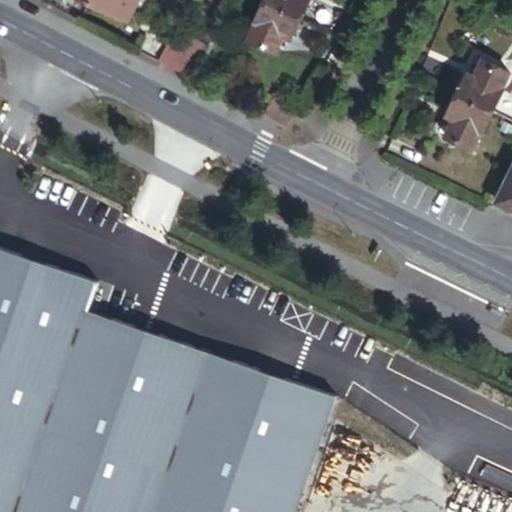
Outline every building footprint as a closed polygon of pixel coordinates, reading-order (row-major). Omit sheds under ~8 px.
[(138,0),(90,0),(114,12),(118,4),(133,12),(138,0)] [(290,37),(300,16),(268,0),(265,0),(257,18),(259,20),(250,39),(275,51),(284,34),(290,37)] [(268,0),(300,16),(308,0),(268,0)] [(133,12),(118,4),(114,12),(129,19),(133,12)] [(185,65),(200,34),(178,23),(163,54),(185,65)] [(194,69),(209,39),(200,34),(185,65),(194,69)] [(511,71),(483,57),(474,74),(468,72),(459,92),(493,108),(511,117),(511,71)] [(298,122),(307,105),(279,90),(270,108),(298,122)] [(483,129),(493,108),(459,92),(449,112),(456,115),(447,133),(472,145),(481,128),(483,129)] [(511,158),(494,200),(511,207),(511,158)] [(0,511),(295,511),(334,402),(84,314),(94,286),(0,253),(0,511)]
